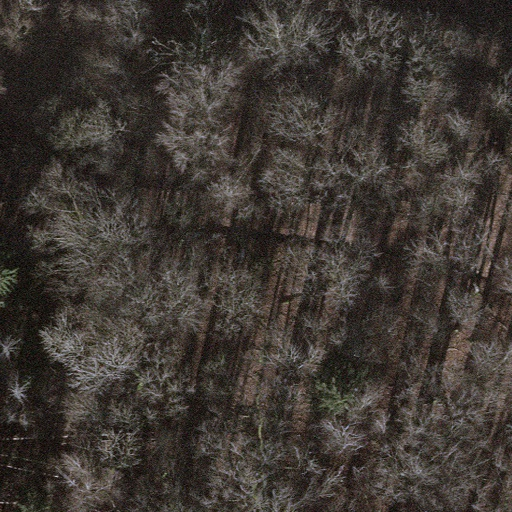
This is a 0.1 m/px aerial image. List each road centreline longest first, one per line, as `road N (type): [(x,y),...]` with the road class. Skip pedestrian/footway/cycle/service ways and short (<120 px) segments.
road 1 (track): [(0,201),(316,220),(484,254),(511,280)]
road 2 (track): [(285,0),(511,63)]
